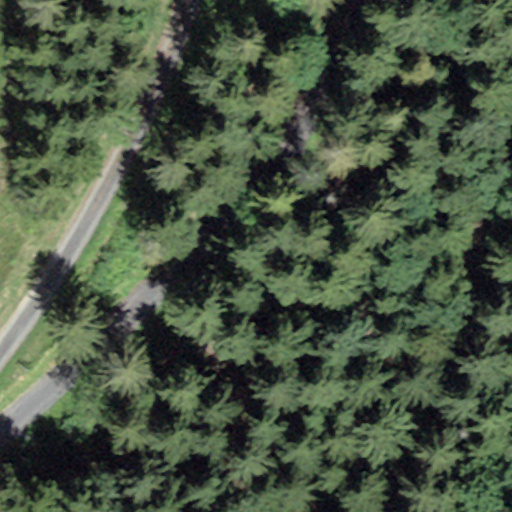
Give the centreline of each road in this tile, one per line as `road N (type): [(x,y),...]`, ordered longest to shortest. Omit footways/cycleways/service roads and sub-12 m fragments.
road 1 (track): [(0,426),(256,181),(324,0)]
road 2 (unclassified): [(0,354),(64,267),(132,142),(192,0)]
